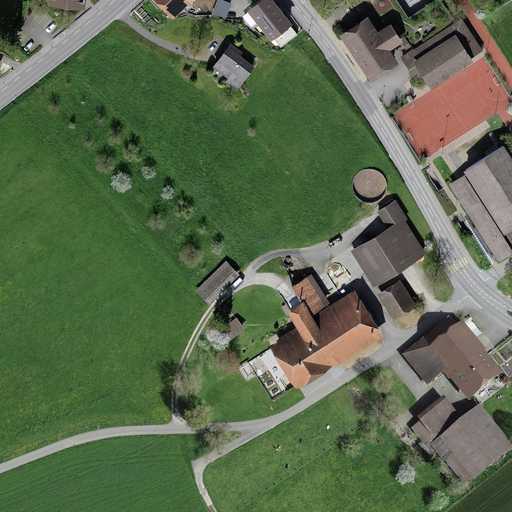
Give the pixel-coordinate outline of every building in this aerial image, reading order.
[(191,0),(158,0),(175,17),(191,0)] [(232,2),(224,0),(215,0),(211,14),(226,19),(229,10),(232,2)] [(291,23),(273,0),(259,0),(248,9),(271,39),(291,23)] [(414,50),(455,24),(440,0),(439,0),(407,21),(393,0),(355,0),(367,18),(378,35),(396,23),(405,37),(414,50)] [(378,35),(367,18),(344,32),(372,76),(394,63),(386,49),(405,37),(396,23),(378,35)] [(459,24),(406,57),(420,80),(425,78),(430,86),(469,61),(466,56),(476,50),(459,24)] [(256,70),(230,49),(213,70),(238,91),(256,70)] [(511,164),(502,150),(447,186),(497,262),(511,251),(511,164)] [(424,252),(395,203),(379,212),(387,227),(349,250),(369,284),(424,252)] [(226,264),(195,292),(210,308),(240,280),(226,264)] [(330,308),(309,276),(289,289),(298,305),(290,310),(303,330),(279,345),(298,375),(373,328),(352,294),(330,308)] [(416,310),(401,282),(380,294),(395,321),(416,310)] [(236,317),(220,331),(228,340),(244,326),(236,317)] [(494,377),(450,322),(407,356),(429,384),(451,367),(472,394),(494,377)] [(443,404),(422,420),(438,441),(443,437),(475,478),(510,451),(477,410),(459,424),(443,404)]
